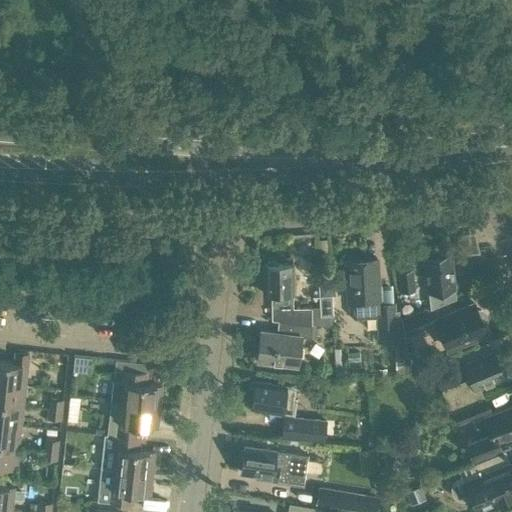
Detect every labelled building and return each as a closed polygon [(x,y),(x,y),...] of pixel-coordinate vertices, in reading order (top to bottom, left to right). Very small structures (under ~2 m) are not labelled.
[(425,256),(423,256),(427,290),(424,290),(426,309),(453,297),(452,287),(454,287),(450,253),(439,254),(438,249),(424,250),(425,256)] [(377,258),(345,260),(348,301),(350,301),(350,312),(355,317),(378,315),(379,336),(400,334),(398,309),(393,310),(393,303),(379,304),(377,258)] [(263,264),(263,293),(271,293),(272,319),(285,321),(311,324),(332,327),(332,314),(320,314),(320,306),(310,307),(292,308),(292,292),(293,292),(293,263),(276,263),(274,261),(268,261),(266,263),(263,264)] [(400,290),(414,289),(412,269),(398,271),(400,290)] [(473,302),(434,318),(446,346),(485,330),(482,324),(485,321),(485,316),(484,312),(480,309),(476,308),(473,302)] [(424,305),(399,315),(403,335),(432,322),(424,305)] [(260,330),(257,359),(296,364),(300,335),(310,337),(311,324),(285,321),(283,332),(260,330)] [(469,378),(443,390),(451,411),(454,410),(482,398),(478,387),(503,376),(493,350),(463,363),(469,378)] [(406,351),(395,352),(396,373),(410,371),(406,351)] [(0,360),(0,382),(25,385),(28,353),(15,352),(14,362),(0,360)] [(76,389),(76,369),(62,368),(62,389),(76,389)] [(113,380),(111,400),(117,401),(117,402),(159,406),(162,385),(145,384),(147,372),(120,369),(119,381),(113,380)] [(250,382),(248,394),(252,395),(250,406),(269,409),(268,412),(280,414),(281,411),(292,413),(294,401),(291,401),(293,387),(284,386),(284,385),(254,380),(254,383),(250,382)] [(0,382),(0,403),(23,406),(25,385),(0,382)] [(80,397),(77,422),(88,423),(91,398),(80,397)] [(484,397),(482,398),(454,410),(459,422),(489,409),(484,397)] [(49,398),(48,408),(61,410),(62,400),(49,398)] [(111,400),(108,435),(139,438),(141,426),(157,428),(159,406),(117,402),(117,401),(111,400)] [(0,403),(0,423),(20,426),(23,406),(0,403)] [(478,434),(465,439),(474,461),(502,449),(500,449),(496,439),(511,433),(511,404),(483,415),(484,418),(478,420),(474,425),(478,434)] [(48,408),(47,418),(60,420),(61,410),(48,408)] [(283,415),(281,437),(324,442),(326,419),(283,415)] [(0,423),(0,443),(18,446),(20,426),(0,423)] [(103,434),(100,467),(110,468),(152,473),(154,452),(138,450),(139,438),(108,435),(103,434)] [(381,437),(377,454),(382,456),(378,471),(394,476),(398,460),(400,461),(404,443),(381,437)] [(45,438),(43,449),(57,450),(58,440),(45,438)] [(0,443),(0,465),(16,467),(18,446),(0,443)] [(244,444),(240,471),(257,473),(256,477),(303,484),(307,454),(244,444)] [(43,449),(42,459),(56,460),(57,450),(43,449)] [(462,476),(458,478),(457,478),(455,480),(454,481),(453,483),(453,484),(452,485),(452,486),(452,487),(453,489),(453,491),(455,493),(455,494),(457,495),(459,496),(461,496),(463,497),(465,496),(470,494),(475,506),(491,499),(492,501),(511,492),(511,462),(505,466),(500,451),(502,450),(502,449),(474,461),(459,467),(462,476)] [(100,467),(96,501),(106,502),(132,504),(133,493),(150,494),(152,473),(110,468),(100,467)] [(0,485),(0,507),(11,508),(14,487),(0,485)] [(319,486),(316,502),(356,508),(358,492),(319,486)] [(38,501),(37,511),(44,511),(50,511),(51,503),(38,501)] [(288,502),(286,511),(319,511),(321,506),(288,502)]
